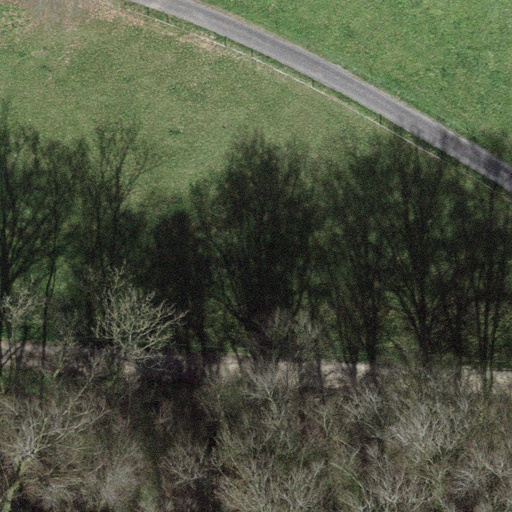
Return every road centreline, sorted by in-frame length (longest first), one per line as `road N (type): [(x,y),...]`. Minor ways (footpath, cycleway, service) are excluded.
road 1 (track): [(0,355),(511,381)]
road 2 (track): [(163,0),(345,78),(511,177)]
